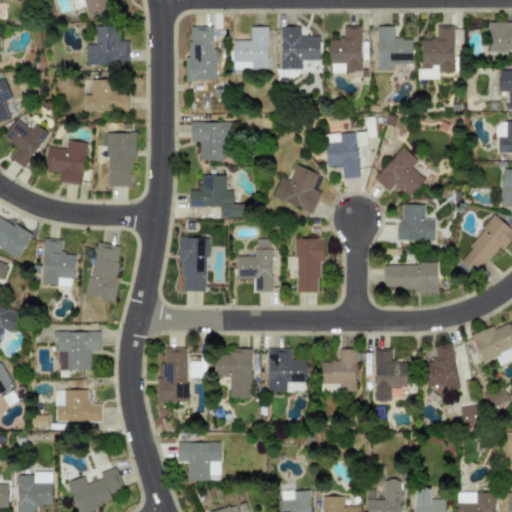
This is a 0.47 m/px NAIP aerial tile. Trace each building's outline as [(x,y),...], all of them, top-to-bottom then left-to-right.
[(83,0),(85,12),(110,8),(109,0),(83,0)] [(487,51),(511,50),(511,27),(511,22),(486,22),(487,51)] [(328,39),(328,71),(359,72),(360,26),(342,25),(342,39),(328,39)] [(128,41),(117,40),(117,27),(94,26),(94,44),(85,44),(84,64),(127,65),(128,41)] [(213,80),(212,26),(188,27),(188,56),(183,56),(184,80),(213,80)] [(231,40),(232,70),(267,69),(266,26),(248,27),(248,40),(231,40)] [(299,69),(300,60),(317,60),(318,36),(298,36),(298,27),(279,26),(279,69),(299,69)] [(376,69),(393,68),(392,64),(410,64),(410,38),(392,38),(392,26),(375,26),(376,69)] [(452,26),(435,26),(435,39),(420,39),(419,67),(437,67),(437,72),(452,72),(452,26)] [(506,109),(511,109),(511,70),(498,70),(497,91),(507,91),(506,109)] [(0,120),(7,118),(1,102),(10,98),(3,79),(0,80),(0,120)] [(127,110),(126,95),(114,95),(114,79),(89,79),(90,94),(83,95),(83,111),(127,110)] [(22,166),(46,133),(33,123),(29,129),(15,119),(1,137),(15,148),(8,157),(22,166)] [(188,141),(198,142),(197,160),(225,160),(226,122),(189,121),(188,141)] [(511,121),(495,122),(495,153),(511,152),(511,121)] [(105,186),(128,186),(127,171),(133,171),(133,132),(105,132),(105,186)] [(322,134),(325,167),(340,166),(341,178),(356,177),(353,132),(322,134)] [(46,147),(43,170),(57,172),(56,182),(80,185),(85,142),(65,140),(64,148),(46,147)] [(416,161),(401,147),(372,178),(386,191),(392,184),(406,197),(423,180),(410,167),(416,161)] [(317,174),(294,165),(288,181),(279,177),(271,197),(310,213),(318,192),(311,189),(317,174)] [(499,205),(511,205),(511,169),(501,169),(499,205)] [(187,190),(187,207),(218,206),(218,217),(239,217),(239,202),(231,203),(231,190),(224,191),(224,175),(199,175),(199,190),(187,190)] [(432,219),(423,219),(423,205),(398,204),(397,240),(432,241),(432,219)] [(457,261),(476,275),(511,229),(492,215),(457,261)] [(0,247),(16,257),(29,235),(0,217),(0,247)] [(204,292),(206,238),(177,237),(176,261),(180,261),(179,291),(204,292)] [(270,291),(270,238),(254,239),(254,255),(235,256),(235,278),(252,278),(252,292),(270,291)] [(294,292),(319,292),(319,239),(293,238),(292,256),(285,256),(285,268),(295,268),(294,292)] [(40,284),(71,286),(73,254),(59,253),(60,239),(43,239),(40,284)] [(119,246),(95,241),(84,295),(113,300),(117,277),(113,276),(119,246)] [(436,263),(383,264),(383,290),(436,289),(436,263)] [(0,329),(10,332),(16,314),(0,308),(0,329)] [(511,321),(471,335),(480,362),(495,358),(497,364),(511,358),(511,352),(510,347),(511,346),(511,321)] [(97,331),(54,331),(55,370),(88,370),(88,350),(98,350),(97,331)] [(441,385),(443,396),(458,394),(449,344),(432,347),(435,360),(421,362),(426,387),(441,385)] [(185,402),(185,348),(161,348),(161,378),(155,378),(155,402),(185,402)] [(227,398),(249,398),(249,349),(229,348),(229,354),(213,354),(213,376),(228,376),(227,398)] [(373,348),(373,401),(389,401),(389,387),(406,387),(406,362),(390,362),(390,348),(373,348)] [(266,392),(305,392),(306,359),(289,359),(289,349),(266,349),(266,392)] [(353,392),(354,349),(337,349),(337,361),(319,361),(319,383),(338,384),(338,391),(353,392)] [(0,393),(12,387),(0,363),(0,393)] [(482,392),(487,407),(506,401),(502,387),(482,392)] [(100,421),(99,404),(87,404),(86,389),(54,390),(54,422),(100,421)] [(473,407),(460,408),(460,425),(473,424),(473,407)] [(186,481),(218,480),(217,441),(175,442),(175,461),(185,461),(186,481)] [(66,482),(75,511),(81,511),(116,500),(113,491),(121,488),(114,467),(98,473),(100,478),(85,484),(82,476),(66,482)] [(15,511),(32,511),(32,505),(50,505),(50,474),(15,473),(15,511)] [(382,499),(364,499),(364,511),(399,511),(399,479),(382,479),(382,499)] [(443,511),(443,499),(429,499),(428,488),(412,489),(413,511),(443,511)] [(309,511),(308,489),(277,492),(278,511),(309,511)] [(493,511),(493,492),(455,492),(455,511),(493,511)] [(320,511),(356,511),(357,506),(342,505),(342,496),(321,496),(320,511)]
